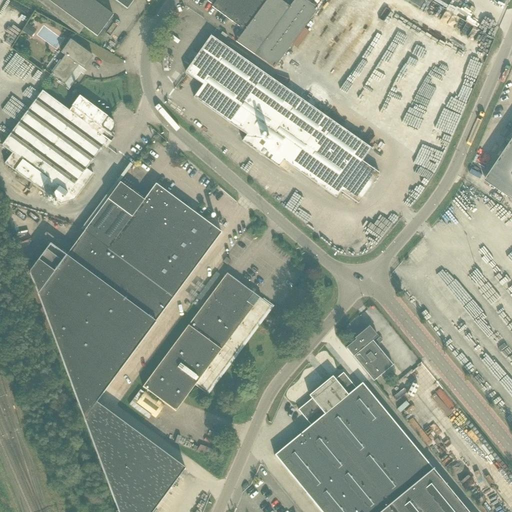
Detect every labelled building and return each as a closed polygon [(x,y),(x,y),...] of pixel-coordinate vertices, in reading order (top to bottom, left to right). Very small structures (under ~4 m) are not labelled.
[(46,0),(97,37),(113,15),(94,1),(94,0),(114,0),(127,9),(134,0),(46,0)] [(318,10),(306,2),(303,0),(294,0),(289,7),(279,0),(207,0),(207,1),(213,5),(212,7),(244,31),(236,42),(274,69),(318,10)] [(402,0),(417,9),(422,0),(402,0)] [(458,0),(477,11),(483,0),(458,0)] [(22,31),(31,38),(37,31),(28,24),(22,31)] [(370,149),(362,143),(211,37),(185,73),(203,85),(194,98),(247,136),(242,142),(278,167),(283,161),(336,198),(340,191),(358,204),(379,174),(361,162),(370,149)] [(65,56),(51,75),(58,81),(60,83),(64,85),(78,65),(83,69),(92,57),(71,41),(62,53),(65,56)] [(11,50),(7,55),(39,78),(42,73),(11,50)] [(36,99),(2,146),(12,154),(5,164),(60,205),(75,200),(93,175),(86,169),(102,148),(103,146),(106,148),(114,138),(111,135),(112,134),(113,134),(112,133),(111,132),(110,131),(110,130),(109,129),(111,128),(110,126),(108,125),(109,123),(110,121),(111,120),(111,119),(111,118),(110,119),(94,107),(92,104),(90,103),(87,102),(82,99),(81,100),(79,100),(77,100),(71,107),(72,107),(69,111),(42,91),(36,99)] [(511,142),(486,182),(511,199),(511,142)] [(50,244),(29,272),(117,511),(153,511),(185,469),(95,402),(156,322),(155,322),(221,233),(186,207),(188,204),(185,202),(183,205),(156,184),(143,201),(119,183),(66,256),(50,244)] [(143,387),(159,400),(158,401),(145,392),(136,404),(156,418),(165,406),(161,404),(162,402),(175,412),(195,386),(206,394),(271,307),(259,298),(252,306),(247,302),(253,293),(227,274),(143,387)] [(373,382),(392,366),(371,340),(376,336),(369,328),(358,337),(359,338),(346,349),(373,382)] [(321,511),(467,511),(362,384),(356,389),(343,373),(335,380),(332,377),(309,396),(311,399),(298,410),(311,426),(275,456),(321,511)]
